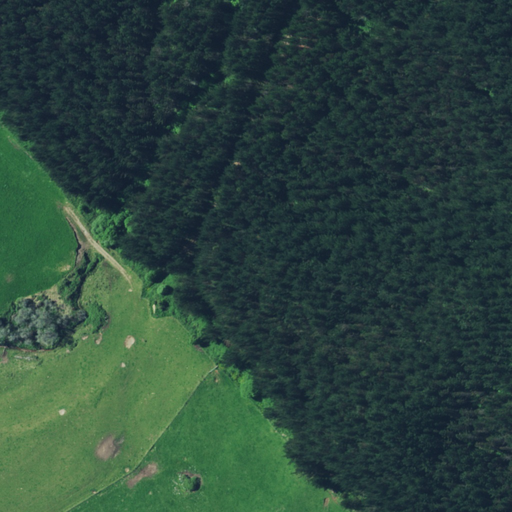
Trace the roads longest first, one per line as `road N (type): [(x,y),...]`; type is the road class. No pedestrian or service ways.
road 1 (track): [(404,511),(318,431),(224,316),(181,232)]
road 2 (track): [(56,511),(127,434),(181,232)]
road 3 (track): [(181,232),(303,0)]
